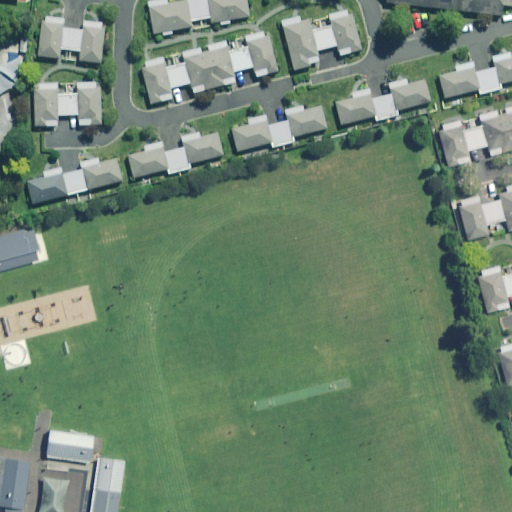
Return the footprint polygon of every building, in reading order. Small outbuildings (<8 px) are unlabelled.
[(243,0),(189,0),(146,8),(151,34),(190,26),(189,19),(208,15),(209,23),(246,16),(243,0)] [(383,0),(384,1),(510,15),(511,0),(383,0)] [(308,20),(281,27),(292,70),(306,66),(305,59),(317,56),(315,50),(334,45),(337,56),(360,50),(350,15),(328,21),(329,26),(311,30),(308,20)] [(61,23),(39,21),(36,56),(57,58),(58,48),(77,50),(76,60),(98,62),(102,28),(80,25),(79,31),(60,29),(61,23)] [(162,61),(139,67),(149,104),(160,101),(158,95),(170,92),(169,88),(189,83),(190,87),(201,84),(203,90),(234,82),(231,71),(251,66),(253,77),(276,71),(266,36),(244,42),(245,47),(226,52),(224,45),(181,56),(183,64),(164,69),(162,61)] [(437,76),(443,99),(480,89),(481,93),(499,88),(498,84),(511,80),(511,56),(491,62),(492,67),(475,71),(474,66),(437,76)] [(332,104),(338,126),(375,117),(376,121),(395,116),(394,112),(429,103),(423,80),(386,89),(388,94),(370,99),(369,94),(332,104)] [(54,89),(32,90),(33,124),(55,124),(55,114),(74,113),(74,123),(96,122),(95,88),(73,88),(73,94),(54,95),(54,89)] [(229,129),(235,152),(271,142),(272,146),(291,141),(290,137),(325,128),(319,105),(282,115),(284,119),(267,124),(265,119),(229,129)] [(459,125),(436,131),(446,167),(457,164),(456,159),(468,156),(466,149),(485,144),(487,151),(500,148),(501,153),(511,149),(511,112),(478,121),(480,126),(461,131),(459,125)] [(124,156),(130,178),(166,169),(168,173),(186,168),(185,164),(220,155),(214,132),(178,141),(179,146),(162,151),(161,146),(124,156)] [(23,182),(29,204),(120,181),(114,158),(77,167),(78,172),(61,177),(60,172),(23,182)] [(458,206),(466,240),(488,235),(485,225),(504,220),(506,230),(511,228),(511,191),(497,195),(499,201),(478,206),(477,201),(458,206)] [(42,229),(0,240),(0,282),(52,269),(42,229)] [(498,272),(476,278),(485,312),(506,306),(503,296),(511,293),(511,273),(499,277),(498,272)] [(511,347),(496,352),(504,386),(511,383),(511,347)] [(92,433),(50,428),(46,460),(88,465),(92,433)] [(119,511),(126,460),(98,456),(91,511),(119,511)] [(25,511),(33,460),(4,457),(0,486),(0,508),(25,511)] [(63,511),(68,483),(45,479),(39,511),(63,511)]
